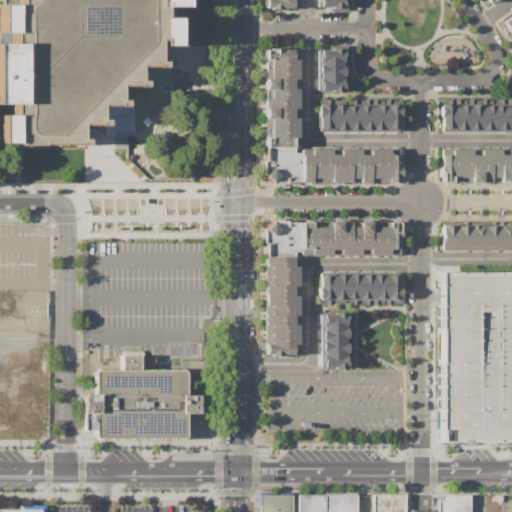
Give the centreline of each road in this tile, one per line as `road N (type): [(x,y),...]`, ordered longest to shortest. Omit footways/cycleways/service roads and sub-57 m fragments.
road 1 (residential): [(422,471),(419,81)]
road 2 (residential): [(367,28),(368,67),(378,80),(474,80),(495,62),(463,0),(367,28)]
road 3 (residential): [(66,470),(60,212)]
road 4 (tertiary): [(239,400),(239,201)]
road 5 (residential): [(239,201),(420,204)]
road 6 (tertiary): [(238,138),(238,0)]
road 7 (residential): [(238,26),(367,28)]
road 8 (tertiary): [(113,471),(237,471)]
